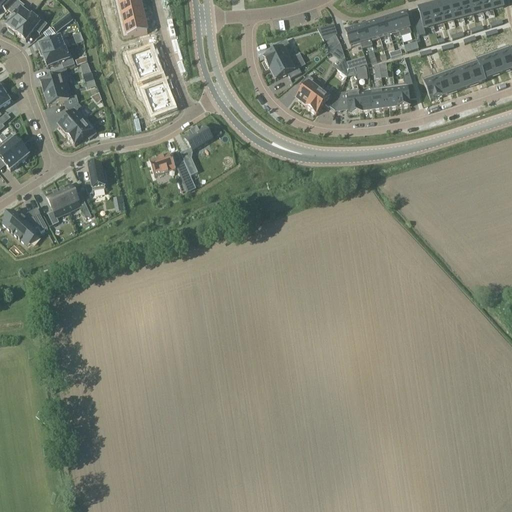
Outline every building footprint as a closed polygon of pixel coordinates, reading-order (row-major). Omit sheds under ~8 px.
[(0,0),(0,10),(1,9),(6,14),(8,12),(16,4),(11,0),(8,0),(7,2),(4,0),(0,0)] [(458,0),(448,3),(453,23),(463,20),(458,0)] [(468,0),(457,0),(458,0),(463,20),(473,17),(468,0)] [(478,0),(468,0),(473,17),(483,14),(478,0)] [(489,0),(478,0),(483,14),(492,12),(489,0)] [(500,0),(489,0),(492,12),(503,9),(500,0)] [(14,18),(6,28),(8,30),(7,31),(13,36),(14,35),(16,36),(30,18),(20,10),(22,8),(17,2),(16,4),(8,12),(14,18)] [(143,3),(123,8),(125,18),(145,13),(143,3)] [(448,3),(438,5),(443,25),(453,23),(448,3)] [(438,6),(428,8),(433,29),(443,26),(438,6)] [(428,8),(418,11),(423,31),(433,29),(428,8)] [(145,13),(125,18),(128,29),(148,24),(145,13)] [(404,15),(394,18),(401,39),(411,35),(404,15)] [(56,35),(72,23),(67,17),(52,29),(56,35)] [(30,18),(16,36),(25,43),(34,32),(39,36),(47,26),(41,22),(39,25),(30,18)] [(385,21),(390,37),(399,34),(400,39),(401,39),(394,18),(385,21)] [(390,37),(385,21),(375,24),(380,40),(390,37)] [(148,24),(128,29),(130,40),(150,35),(148,24)] [(370,43),(380,40),(375,24),(365,27),(371,48),(372,48),(370,43)] [(355,30),(362,51),(371,48),(365,27),(355,30)] [(362,51),(355,30),(345,33),(350,49),(360,46),(361,51),(362,51)] [(80,34),(73,37),(76,46),(83,43),(80,34)] [(64,50),(60,39),(38,47),(39,50),(38,51),(41,57),(42,57),(43,59),(64,50)] [(293,59),(287,49),(289,48),(286,42),(273,49),(275,54),(263,60),(269,71),(293,59)] [(511,57),(508,48),(497,52),(505,73),(511,70),(511,57)] [(69,62),(64,50),(43,59),(47,70),(61,65),(63,71),(74,66),(72,60),(69,62)] [(138,50),(127,54),(129,60),(134,59),(138,70),(157,63),(152,50),(141,55),(138,50)] [(497,52),(487,56),(494,77),(505,73),(497,52)] [(476,60),(475,60),(476,62),(476,61),(483,81),(484,81),(485,80),(494,77),(487,56),(476,60)] [(301,76),(293,59),(269,71),(269,72),(275,82),(287,76),(290,82),(301,76)] [(476,62),(466,65),(473,87),(484,83),(484,81),(483,81),(476,61),(476,62)] [(355,62),(346,65),(349,72),(354,70),(358,69),(355,62)] [(142,80),(138,82),(141,89),(153,84),(150,78),(162,74),(157,63),(138,70),(142,80)] [(466,65),(455,69),(463,91),(473,87),(466,65)] [(455,69),(444,73),(452,95),(463,91),(455,69)] [(366,70),(356,71),(357,83),(367,82),(366,70)] [(56,80),(40,85),(44,97),(67,90),(67,91),(70,90),(66,78),(68,78),(66,71),(54,75),(56,80)] [(444,73),(433,77),(441,98),(452,95),(444,73)] [(306,110),(322,88),(307,77),(299,87),(304,91),(296,102),(305,109),(306,110)] [(433,77),(422,81),(430,102),(441,98),(433,77)] [(404,86),(394,87),(397,110),(396,110),(409,109),(407,93),(414,92),(409,78),(403,79),(404,86)] [(153,84),(141,89),(143,94),(147,92),(152,104),(171,97),(166,84),(155,88),(153,84)] [(394,87),(382,89),(385,112),(396,110),(397,110),(394,87)] [(337,100),(322,88),(306,110),(316,117),(324,106),(329,110),(337,100)] [(382,89),(370,91),(370,95),(371,95),(373,113),(385,112),(382,89)] [(67,90),(44,97),(48,109),(64,104),(66,111),(77,105),(76,100),(70,101),(67,91),(67,90)] [(341,96),(334,114),(348,112),(349,117),(362,115),(361,115),(359,97),(359,92),(346,94),(346,95),(341,96)] [(0,110),(10,104),(3,94),(0,95),(0,118),(1,117),(0,115),(0,110)] [(97,106),(101,102),(99,94),(90,99),(97,106)] [(359,97),(361,115),(362,115),(373,113),(371,95),(370,95),(359,97)] [(171,97),(152,104),(156,115),(175,107),(171,97)] [(71,117),(58,129),(66,138),(82,124),(83,124),(86,121),(78,112),(81,109),(77,105),(66,111),(71,117)] [(82,124),(66,138),(74,147),(84,139),(91,133),(83,124),(82,124)] [(191,136),(184,140),(192,154),(212,142),(204,128),(197,132),(196,131),(190,135),(191,136)] [(91,133),(84,139),(87,143),(94,137),(91,133)] [(3,136),(0,138),(0,141),(2,144),(19,165),(29,157),(12,137),(7,141),(3,136)] [(0,160),(10,173),(19,165),(2,144),(0,146),(0,160)] [(155,161),(148,164),(154,179),(175,172),(175,171),(177,171),(183,185),(192,181),(190,178),(184,164),(174,168),(170,155),(155,160),(155,161)] [(191,160),(184,164),(190,178),(198,175),(191,160)] [(91,184),(85,185),(87,197),(93,196),(93,193),(105,191),(103,183),(106,183),(104,174),(102,175),(101,167),(88,170),(91,184)] [(87,211),(82,200),(77,202),(69,187),(58,192),(68,215),(80,210),(82,214),(87,211)] [(68,215),(58,192),(45,198),(53,214),(47,216),(53,228),(59,225),(57,220),(68,215)] [(14,213),(2,226),(9,232),(9,233),(10,234),(10,233),(13,235),(12,236),(13,237),(13,236),(17,239),(16,239),(17,240),(17,239),(20,242),(19,242),(20,243),(21,242),(23,245),(32,235),(35,231),(38,229),(41,235),(48,231),(39,215),(26,222),(21,219),(14,213)]
